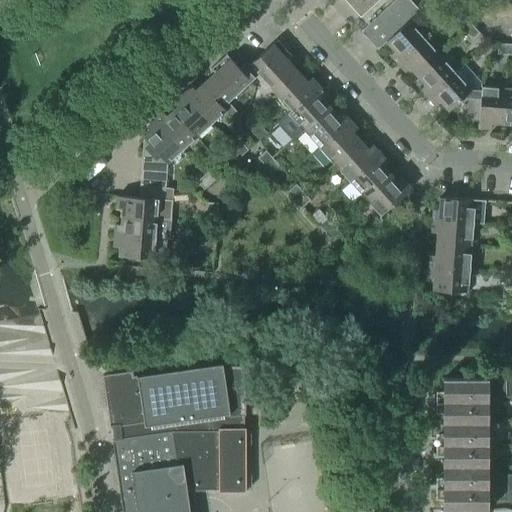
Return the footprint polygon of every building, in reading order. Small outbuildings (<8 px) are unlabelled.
[(345,0),(359,16),(376,0),(345,0)] [(395,0),(360,32),(369,41),(411,2),(409,0),(395,0)] [(377,50),(386,42),(409,22),(420,12),(411,2),(369,41),(377,50)] [(458,25),(465,33),(473,26),(465,18),(458,25)] [(390,55),(397,64),(424,39),(409,22),(386,42),(394,51),(390,55)] [(473,26),(465,33),(471,41),(480,34),(473,26)] [(409,68),(417,77),(440,56),(424,39),(397,64),(405,72),(409,68)] [(214,73),(205,82),(234,115),(236,113),(228,103),(258,75),(276,94),(299,73),(287,60),(291,56),(277,40),(242,72),(226,55),(210,69),(214,73)] [(497,54),(507,55),(508,44),(498,44),(497,54)] [(420,89),(428,97),(455,73),(440,56),(417,77),(425,85),(420,89)] [(307,82),(299,73),(276,94),(290,110),(287,114),(319,86),(311,78),(307,82)] [(462,99),(480,100),(481,91),(471,90),(455,73),(428,97),(435,106),(440,102),(448,111),(462,99)] [(191,86),(182,95),(210,125),(225,112),(230,118),(234,115),(205,82),(195,91),(191,86)] [(326,95),(319,86),(287,114),(303,131),(330,107),(322,99),(326,95)] [(481,86),(481,91),(480,100),(478,128),(490,129),(490,123),(502,124),(505,88),(481,86)] [(511,88),(505,88),(502,124),(511,124),(511,88)] [(178,106),(172,111),(196,138),(210,125),(182,95),(174,102),(178,106)] [(337,116),(330,107),(303,131),(318,148),(349,120),(342,112),(337,116)] [(163,112),(154,120),(182,150),(196,138),(172,111),(167,117),(163,112)] [(150,132),(143,138),(167,164),(182,150),(154,120),(146,127),(150,132)] [(357,129),(349,120),(318,148),(333,165),(360,141),(352,133),(357,129)] [(259,125),(251,132),(251,133),(259,141),(267,133),(259,125)] [(143,138),(140,174),(166,176),(167,164),(143,138)] [(368,150),(360,141),(333,165),(348,182),(380,154),(372,146),(368,150)] [(241,142),(233,150),(240,158),(248,150),(241,142)] [(240,158),(233,150),(225,157),(232,165),(240,158)] [(257,158),(264,166),(272,159),(265,151),(257,158)] [(387,162),(380,154),(348,182),(364,199),(390,174),(383,166),(387,162)] [(272,159),(264,166),(271,174),(279,167),(272,159)] [(212,168),(204,175),(212,183),(219,176),(212,168)] [(140,174),(139,186),(165,188),(166,176),(140,174)] [(398,184),(390,174),(364,199),(380,217),(411,188),(403,180),(398,184)] [(212,183),(204,175),(196,182),(204,190),(212,183)] [(288,192),(295,200),(303,193),(296,185),(288,192)] [(138,198),(158,200),(164,200),(165,188),(139,186),(138,198)] [(303,193),(295,200),(302,208),(310,200),(303,193)] [(122,209),(121,217),(157,219),(158,200),(138,198),(117,196),(116,208),(122,209)] [(433,209),(432,221),(473,224),(475,200),(439,198),(439,210),(433,209)] [(206,214),(217,215),(218,204),(207,203),(206,214)] [(115,224),(114,235),(155,238),(157,219),(121,217),(121,225),(115,224)] [(318,226),(325,234),(333,226),(326,218),(318,226)] [(437,232),(436,244),(472,247),(473,224),(432,221),(431,232),(437,232)] [(333,226),(325,234),(333,242),(341,234),(333,226)] [(205,232),(204,242),(215,243),(216,232),(205,232)] [(155,238),(114,235),(113,247),(119,247),(118,256),(154,259),(155,238)] [(215,243),(204,242),(203,253),(214,254),(215,243)] [(429,255),(428,266),(470,269),(472,247),(436,244),(435,255),(429,255)] [(470,269),(428,266),(427,277),(433,278),(432,290),(468,293),(470,269)] [(102,376),(110,428),(111,428),(112,434),(113,439),(112,440),(122,511),(189,511),(186,490),(202,490),(218,490),(218,493),(246,492),(245,428),(243,428),(243,416),(245,416),(245,366),(223,366),(222,364),(136,376),(136,377),(132,377),(131,372),(102,376)] [(442,511),(478,511),(488,511),(488,397),(511,397),(511,379),(443,379),(443,395),(436,395),(436,409),(443,409),(443,438),(436,438),(436,452),(443,452),(443,481),(436,481),(436,496),(443,496),(442,511)]
